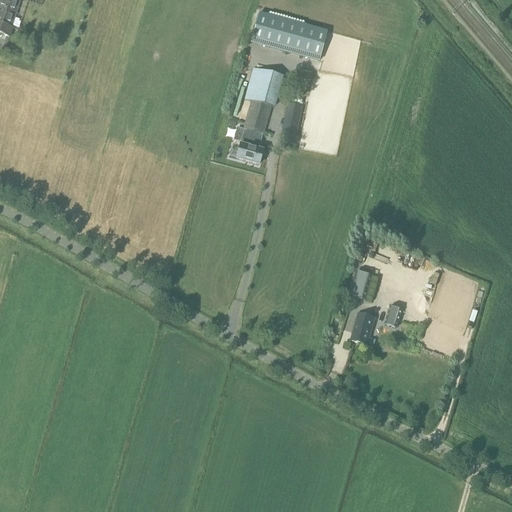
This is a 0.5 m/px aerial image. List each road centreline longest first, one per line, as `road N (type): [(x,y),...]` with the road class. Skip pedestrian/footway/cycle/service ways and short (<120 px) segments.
road 1 (unclassified): [(511,485),(0,208)]
road 2 (unknown): [(230,336),(295,72),(294,64),(255,56)]
